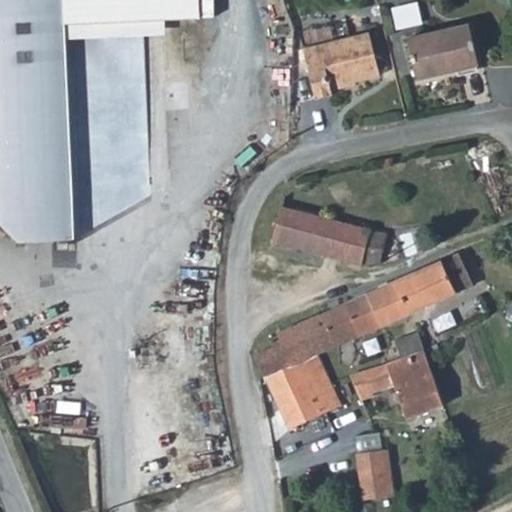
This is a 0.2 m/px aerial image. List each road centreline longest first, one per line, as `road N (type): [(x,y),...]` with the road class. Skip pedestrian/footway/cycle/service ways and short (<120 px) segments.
road 1 (residential): [(256,511),(254,439),(229,297),(247,208),(272,176),(307,153),(510,120)]
road 2 (unknown): [(146,286),(236,83),(241,0)]
road 3 (unknown): [(146,286),(96,51)]
road 4 (unknown): [(122,511),(124,354),(146,286)]
